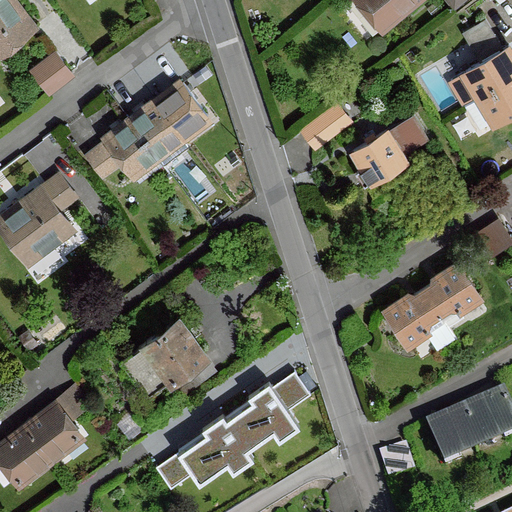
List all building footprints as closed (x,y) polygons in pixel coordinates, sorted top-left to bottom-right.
[(24,0),(0,0),(0,60),(0,61),(45,26),(24,0)] [(358,0),(357,1),(387,35),(427,0),(358,0)] [(447,0),(455,10),(467,0),(447,0)] [(54,51),(29,71),(50,98),(76,78),(54,51)] [(511,125),(511,51),(470,76),(502,132),(511,125)] [(181,82),(85,158),(103,180),(125,163),(141,184),(216,125),(181,82)] [(338,102),(301,129),(316,150),(354,123),(338,102)] [(415,117),(358,151),(380,188),(416,166),(410,156),(431,144),(415,117)] [(59,170),(0,214),(0,221),(35,267),(82,232),(65,209),(80,198),(59,170)] [(468,264),(391,313),(414,350),(492,301),(468,264)] [(188,318),(146,348),(177,390),(219,361),(188,318)] [(287,390),(242,418),(266,457),(311,429),(287,390)] [(511,398),(436,430),(453,469),(511,444),(511,398)] [(60,401),(0,447),(0,458),(25,490),(90,440),(60,401)]
